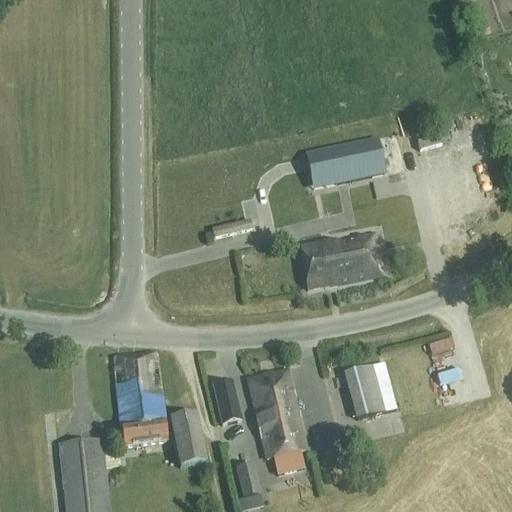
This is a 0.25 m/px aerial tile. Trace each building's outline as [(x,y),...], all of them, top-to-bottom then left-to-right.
[(503,111),(499,96),(484,100),(488,115),(503,111)] [(464,150),(490,141),(479,108),(453,117),(464,150)] [(375,138),(304,154),(312,189),(382,174),(375,138)] [(212,242),(252,234),(250,223),(209,231),(212,242)] [(299,250),(307,291),(382,276),(380,259),(374,235),(299,250)] [(401,401),(441,393),(429,334),(389,342),(401,401)] [(165,444),(154,353),(111,358),(119,428),(120,428),(123,449),(165,444)] [(343,374),(356,422),(395,411),(382,364),(343,374)] [(247,382),(266,461),(305,452),(287,373),(247,382)] [(440,379),(445,394),(460,389),(455,374),(440,379)] [(212,388),(221,426),(240,422),(231,384),(212,388)] [(168,420),(178,470),(205,465),(196,415),(168,420)] [(108,511),(105,472),(120,470),(117,451),(103,453),(102,441),(57,445),(63,494),(64,511),(108,511)] [(235,468),(245,511),(261,507),(251,465),(235,468)]
